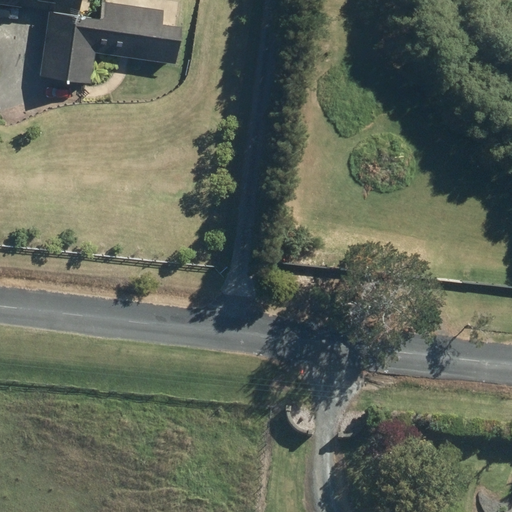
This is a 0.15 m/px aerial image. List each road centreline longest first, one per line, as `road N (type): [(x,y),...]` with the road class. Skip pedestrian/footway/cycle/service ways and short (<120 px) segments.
road 1 (residential): [(511,364),(0,300)]
road 2 (track): [(236,333),(281,0)]
